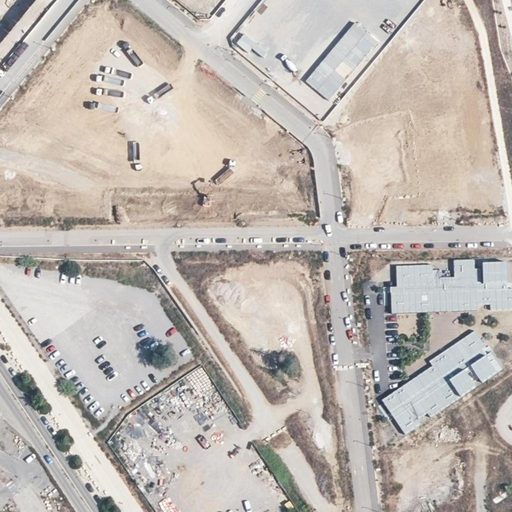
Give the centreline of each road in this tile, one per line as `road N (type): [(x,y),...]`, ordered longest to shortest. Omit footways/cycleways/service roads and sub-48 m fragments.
road 1 (residential): [(155,0),(323,139)]
road 2 (residential): [(337,281),(361,475)]
road 3 (residential): [(221,345),(323,503)]
road 4 (residential): [(334,237),(147,236)]
road 5 (residential): [(361,475),(511,375)]
road 6 (residential): [(323,139),(437,0)]
road 7 (tertiary): [(99,511),(0,363)]
road 8 (unclassified): [(511,233),(334,237)]
road 9 (residential): [(221,345),(90,447)]
road 10 (residential): [(147,236),(0,238)]
road 11 (residential): [(337,281),(221,345)]
road 12 (residential): [(147,236),(221,345)]
